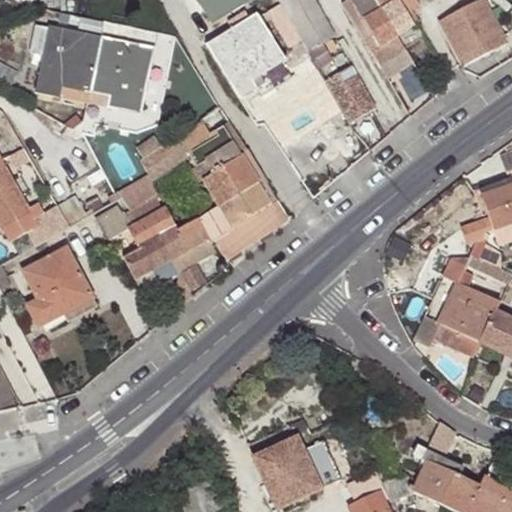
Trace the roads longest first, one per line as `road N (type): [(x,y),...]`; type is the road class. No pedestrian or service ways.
road 1 (secondary): [(318,257),(15,511)]
road 2 (residential): [(318,257),(405,380),(473,427),(511,438)]
road 3 (secondary): [(494,116),(318,257)]
